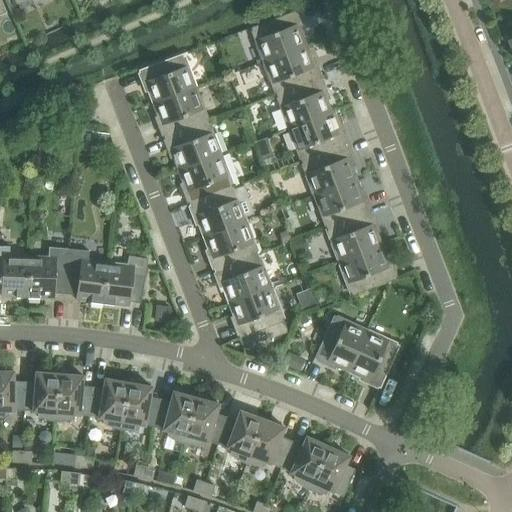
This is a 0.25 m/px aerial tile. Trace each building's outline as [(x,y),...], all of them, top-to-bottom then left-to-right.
[(295,12),(251,28),(264,62),(306,46),(298,26),(300,25),(295,12)] [(313,67),(306,46),(264,62),(276,96),(320,79),(316,66),(313,67)] [(143,84),(146,83),(154,104),(196,88),(183,54),(138,71),(143,84)] [(325,91),(320,79),(276,96),(289,129),(331,113),(323,92),(325,91)] [(159,126),(164,139),(208,122),(196,88),(154,104),(161,125),(159,126)] [(339,134),(331,113),(289,129),(301,162),(346,145),(341,133),(339,134)] [(171,150),(179,171),(221,155),(208,122),(164,139),(169,150),(171,150)] [(31,141),(31,129),(22,129),(22,141),(31,141)] [(92,132),(92,135),(92,137),(90,148),(107,150),(109,134),(92,132)] [(76,136),(62,134),(61,151),(74,152),(76,136)] [(92,137),(92,135),(83,134),(81,151),(90,152),(90,148),(92,137)] [(273,158),(266,140),(256,144),(262,162),(273,158)] [(350,158),(346,145),(301,162),(314,195),(356,179),(348,159),(350,158)] [(184,192),(189,205),(233,188),(221,155),(179,171),(187,191),(184,192)] [(364,200),(356,179),(314,195),(327,229),(371,212),(366,200),(364,200)] [(234,190),(233,188),(189,205),(194,217),(196,216),(204,237),(246,221),(245,218),(254,215),(243,186),(234,190)] [(376,225),(371,212),(327,229),(339,262),(381,246),(373,225),(376,225)] [(210,259),(214,271),(258,255),(246,221),(204,237),(212,258),(210,259)] [(292,241),(289,231),(281,234),(284,244),(292,241)] [(299,251),(308,248),(305,239),(296,242),(299,251)] [(30,257),(10,256),(10,247),(0,246),(0,291),(2,292),(2,296),(28,297),(30,257)] [(391,266),(389,267),(381,246),(339,262),(352,296),(396,279),(391,266)] [(28,297),(54,299),(54,294),(66,295),(69,250),(50,248),(49,258),(30,257),(28,297)] [(77,295),(76,300),(103,304),(108,263),(88,260),(89,251),(69,250),(66,295),(77,295)] [(221,283),(229,304),(271,288),(258,255),(214,271),(219,284),(221,283)] [(148,260),(129,256),(127,266),(108,263),(103,304),(129,307),(129,302),(140,304),(148,260)] [(306,278),(309,285),(314,283),(312,276),(306,278)] [(271,288),(229,304),(237,325),(235,325),(240,339),(264,330),(266,335),(267,334),(269,338),(287,331),(271,288)] [(315,301),(302,306),(305,314),(318,309),(315,301)] [(172,308),(156,306),(154,321),(170,323),(172,308)] [(327,365),(328,362),(348,372),(367,331),(334,316),(314,359),(327,365)] [(367,383),(380,389),(400,346),(367,331),(348,372),(368,381),(367,383)] [(289,354),(283,365),(294,370),(299,359),(289,354)] [(50,421),(54,422),(56,422),(60,371),(54,371),(54,376),(49,376),(49,373),(36,372),(35,382),(25,382),(24,411),(33,412),(38,413),(38,417),(42,419),(46,420),(50,421)] [(69,421),(72,421),(74,420),(75,416),(80,416),(80,415),(89,416),(93,388),(83,386),(84,376),(70,375),(70,378),(65,378),(66,372),(60,371),(56,422),(60,422),(64,422),(69,421)] [(0,418),(3,418),(7,417),(9,416),(9,412),(15,411),(24,411),(25,382),(14,382),(14,372),(1,372),(1,375),(0,374),(0,418)] [(116,429),(118,430),(121,430),(129,381),(123,380),(122,385),(118,384),(118,381),(105,379),(103,389),(93,388),(89,416),(98,418),(104,419),(103,424),(107,426),(111,428),(116,429)] [(134,431),(136,431),(139,430),(140,426),(145,427),(145,426),(154,428),(160,399),(150,397),(152,387),(139,385),(138,388),(134,387),(135,382),(129,381),(121,430),(126,431),(130,431),(134,431)] [(178,442),(181,444),(184,444),(197,396),(191,394),(190,399),(185,398),(186,395),(173,392),(170,401),(160,399),(154,428),(163,430),(168,432),(167,436),(170,438),(174,441),(178,442)] [(196,446),(200,446),(202,446),(203,442),(209,443),(209,442),(218,445),(227,417),(217,414),(219,404),(206,401),(206,404),(201,403),(202,397),(197,396),(184,444),(188,445),(192,446),(196,446)] [(240,462),(243,463),(245,464),(263,417),(258,415),(256,420),(251,418),(252,416),(240,411),(237,420),(227,417),(218,445),(226,448),(226,449),(231,450),(230,455),(234,458),(236,460),(240,462)] [(256,467),(261,467),(264,467),(266,463),(271,465),(271,464),(281,468),(292,442),(281,437),(285,428),(272,423),(271,425),(267,424),(269,419),(263,417),(245,464),(249,465),(253,466),(256,467)] [(23,436),(14,435),(13,447),(22,447),(23,436)] [(302,487),(306,489),(308,490),(329,444),(324,442),(321,447),(317,445),(318,442),(306,437),(302,446),(292,442),(281,468),(290,472),(290,473),(295,476),(293,480),(295,482),(297,484),(299,485),(302,487)] [(321,494),(324,495),(326,495),(328,491),(343,497),(355,470),(346,466),(350,457),(338,451),(337,454),(332,452),(334,447),(329,444),(308,490),(313,492),(316,493),(321,494)] [(22,451),(13,451),(12,463),(21,463),(22,451)] [(21,463),(31,463),(32,452),(22,451),(21,463)] [(84,457),(75,455),(73,467),(83,468),(84,457)] [(83,468),(92,469),(94,458),(84,457),(83,468)] [(146,467),(136,465),(134,476),(143,479),(146,467)] [(143,479),(152,481),(155,469),(146,467),(143,479)] [(6,480),(16,481),(16,469),(7,469),(6,480)] [(71,473),(61,472),(60,483),(70,484),(71,473)] [(70,484),(79,485),(80,474),(71,473),(70,484)] [(164,483),(172,485),(175,476),(167,473),(164,483)] [(184,479),(176,476),(173,485),(181,487),(184,479)] [(206,483),(196,480),(193,491),(202,494),(206,483)] [(135,483),(125,481),(123,492),(132,494),(135,483)] [(132,494),(142,496),(144,485),(135,483),(132,494)] [(202,494),(211,497),(215,486),(206,483),(202,494)] [(197,499),(188,496),(184,507),(193,510),(197,499)] [(193,510),(199,511),(202,511),(206,502),(197,499),(193,510)] [(263,511),(266,506),(257,502),(252,511),(263,511)]
